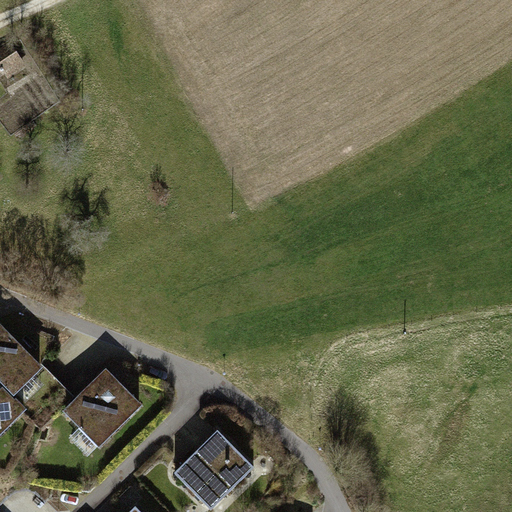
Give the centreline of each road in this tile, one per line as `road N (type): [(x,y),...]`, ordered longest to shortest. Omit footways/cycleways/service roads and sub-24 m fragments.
road 1 (residential): [(213,384),(0,294)]
road 2 (residential): [(353,511),(307,449),(213,384)]
road 3 (residential): [(213,384),(80,511)]
